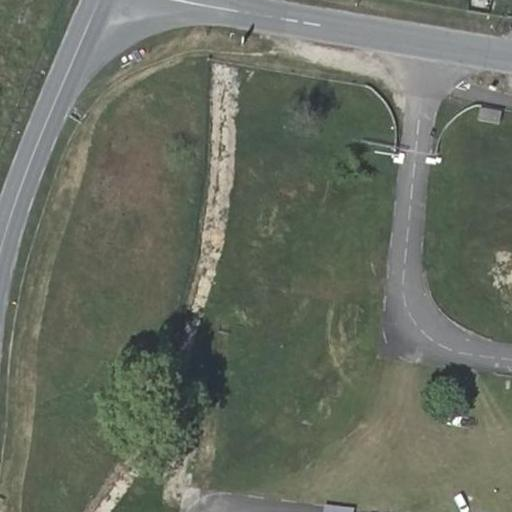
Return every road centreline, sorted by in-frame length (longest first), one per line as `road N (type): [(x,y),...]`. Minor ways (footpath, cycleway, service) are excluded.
road 1 (residential): [(182,0),(511,56)]
road 2 (secondary): [(0,256),(31,158),(99,0)]
